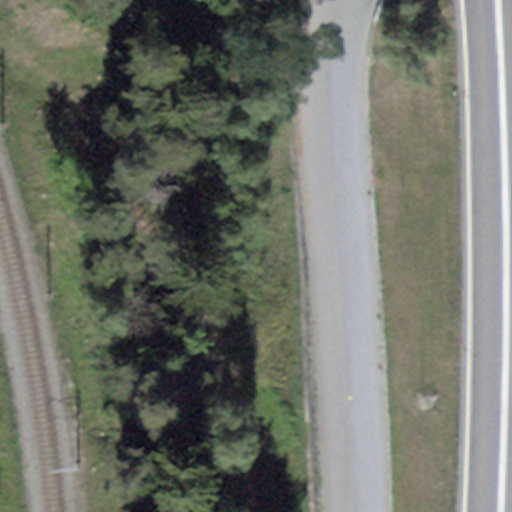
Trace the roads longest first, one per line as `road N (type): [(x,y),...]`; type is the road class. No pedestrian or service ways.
road 1 (track): [(2,48),(223,352),(260,511)]
road 2 (unclassified): [(343,0),(324,57),(350,511)]
road 3 (primary): [(499,511),(494,0)]
